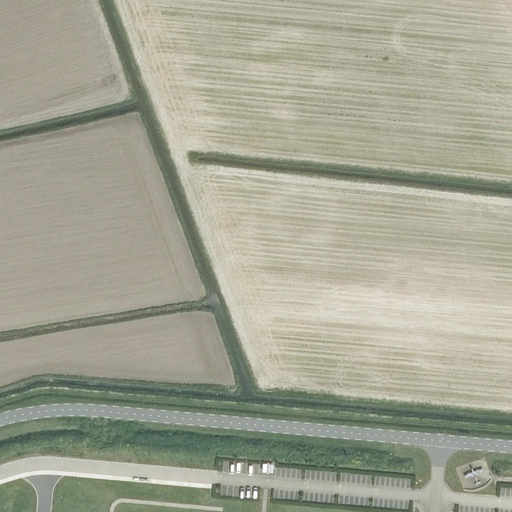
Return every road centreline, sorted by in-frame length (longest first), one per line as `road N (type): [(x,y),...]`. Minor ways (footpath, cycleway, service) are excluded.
road 1 (track): [(511,431),(50,391),(0,403)]
road 2 (unclassified): [(511,447),(92,410),(0,420)]
